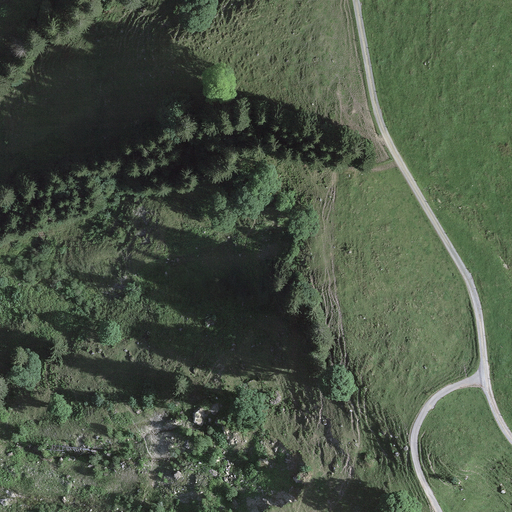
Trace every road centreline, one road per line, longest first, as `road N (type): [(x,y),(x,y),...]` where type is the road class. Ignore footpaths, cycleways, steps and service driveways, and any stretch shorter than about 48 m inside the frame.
road 1 (track): [(511,438),(491,399),(464,275),(375,111),(356,0)]
road 2 (track): [(485,376),(437,396),(415,431),(419,468),(439,511)]
